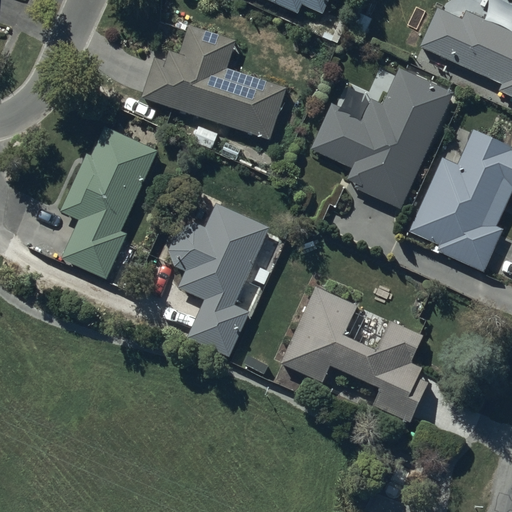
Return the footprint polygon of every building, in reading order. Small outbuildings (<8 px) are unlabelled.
[(323,14),(329,0),(270,0),(299,13),(303,5),(323,14)] [(511,36),(470,17),(466,26),(441,14),(423,53),(505,90),(502,98),(511,102),(511,36)] [(167,61),(155,57),(142,97),(270,140),(287,88),(229,69),(238,41),(190,25),(180,53),(171,50),(167,61)] [(342,109),(333,105),(313,148),(353,166),(348,178),(358,183),(356,187),(401,207),(452,92),(401,69),(385,104),(373,98),(372,99),(351,89),(342,109)] [(79,219),(62,258),(107,278),(126,234),(121,232),(158,151),(105,127),(92,156),(87,153),(62,211),(79,219)] [(459,164),(443,157),(410,231),(439,244),(436,250),(484,271),(503,230),(497,227),(511,193),(511,146),(474,130),(459,164)] [(185,270),(179,288),(205,299),(188,336),(231,355),(250,312),(235,305),(270,227),(216,203),(205,227),(204,227),(202,226),(200,226),(198,225),(196,225),(194,225),(192,225),(191,226),(189,226),(187,227),(185,227),(183,228),(182,229),(180,230),(179,231),(177,232),(176,234),(175,235),(174,237),(173,239),(172,240),(172,242),(171,244),(171,246),(170,248),(170,249),(170,251),(171,253),(171,255),(171,257),(172,259),(173,260),(174,262),(175,264),(176,265),(185,270)] [(425,335),(391,319),(388,325),(359,312),(361,306),(316,286),(281,363),(324,383),(332,364),(382,386),(373,405),(411,422),(429,382),(419,378),(423,368),(412,363),(425,335)]
